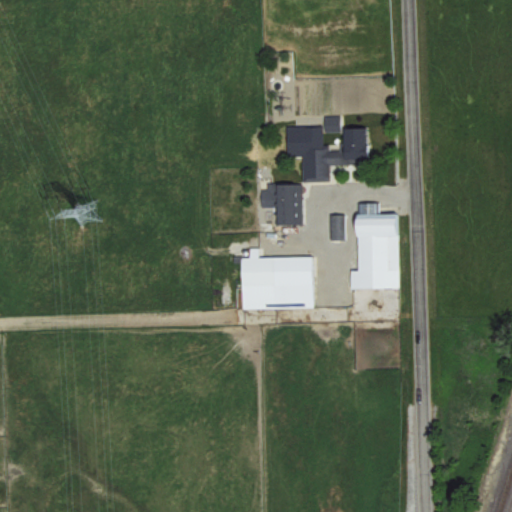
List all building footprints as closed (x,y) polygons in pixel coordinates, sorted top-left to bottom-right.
[(329,131),(345,130),(344,114),(328,115),(329,131)] [(305,181),(333,180),(333,163),(374,162),(374,143),(371,143),(370,126),(348,127),(349,142),(342,142),(343,149),(332,150),(332,143),(304,144),(305,181)] [(278,224),(306,223),(304,182),(265,183),(266,206),(278,206),(278,224)] [(403,287),(402,234),(406,234),(406,212),(382,213),(382,202),(361,202),(362,269),(354,269),(354,288),(403,287)] [(333,214),(333,239),(348,239),(347,213),(333,214)] [(317,307),(317,256),(262,255),(262,247),(253,247),(253,256),(244,256),(244,306),(317,307)]
